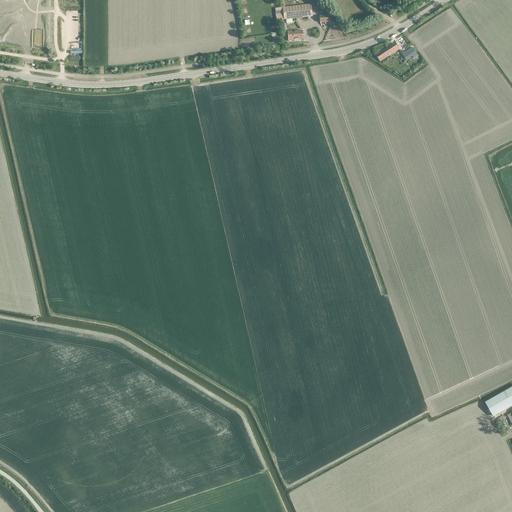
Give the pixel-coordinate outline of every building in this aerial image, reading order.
[(312,17),(311,5),(283,8),(284,20),(312,17)] [(302,41),(302,31),(288,32),(289,42),(302,41)] [(387,56),(397,50),(394,44),(375,56),(379,62),(383,59),(382,57),(386,55),(387,56)] [(412,48),(401,55),(405,61),(411,56),(413,59),(417,56),(412,48)] [(494,416),(511,406),(511,387),(486,402),(494,416)]
